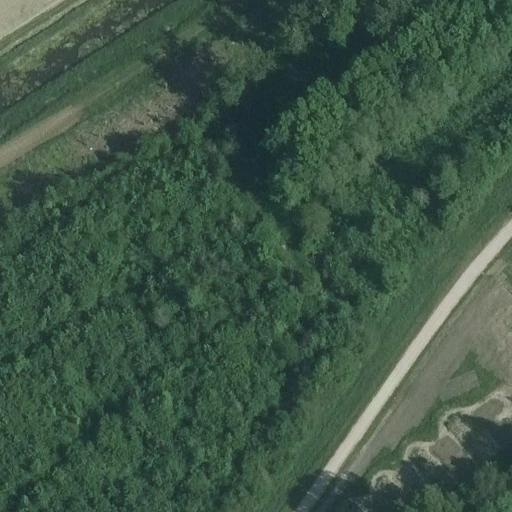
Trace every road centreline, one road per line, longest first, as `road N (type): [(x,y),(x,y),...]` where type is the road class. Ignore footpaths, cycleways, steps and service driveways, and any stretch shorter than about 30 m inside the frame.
road 1 (track): [(511,225),(299,511)]
road 2 (track): [(0,150),(229,0)]
